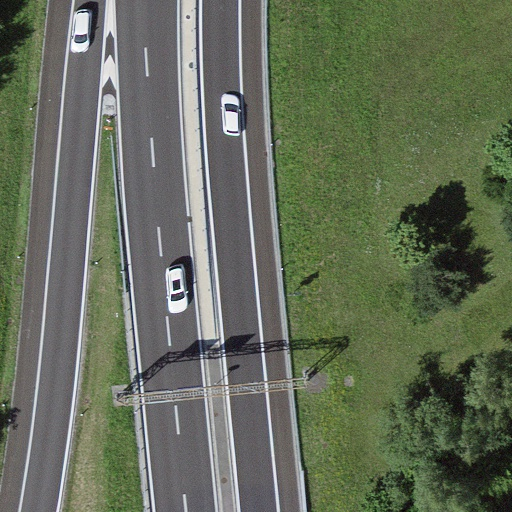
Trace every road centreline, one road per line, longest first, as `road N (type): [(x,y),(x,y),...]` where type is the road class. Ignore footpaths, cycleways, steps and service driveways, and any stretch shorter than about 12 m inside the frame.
road 1 (motorway): [(92,0),(32,511)]
road 2 (motorway): [(260,511),(224,130),(222,0)]
road 3 (motorway): [(146,0),(154,189),(185,511)]
